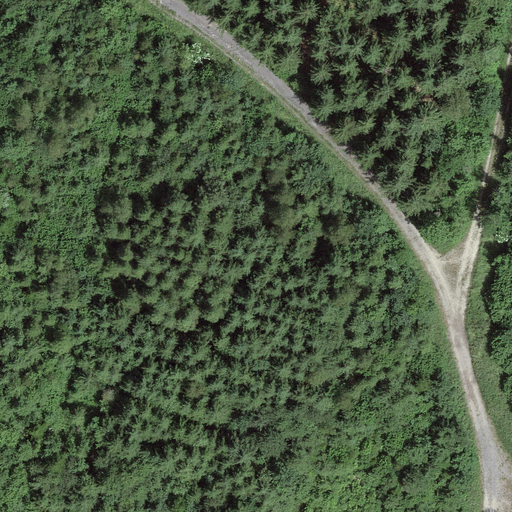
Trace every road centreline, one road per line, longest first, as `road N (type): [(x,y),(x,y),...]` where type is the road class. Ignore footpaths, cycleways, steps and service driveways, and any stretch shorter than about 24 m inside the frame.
road 1 (track): [(488,511),(487,439),(448,284),(429,249),(374,179),(180,0)]
road 2 (track): [(511,61),(482,205),(448,284)]
